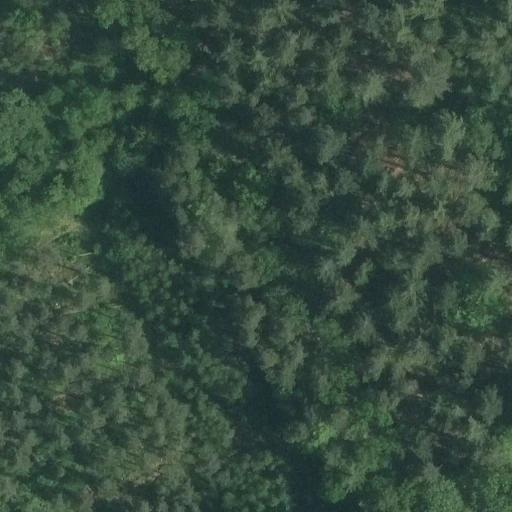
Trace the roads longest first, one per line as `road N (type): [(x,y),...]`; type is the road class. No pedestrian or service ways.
road 1 (unclassified): [(411,511),(210,126),(135,0)]
road 2 (track): [(0,262),(40,234),(86,227),(104,238),(128,289),(194,371)]
